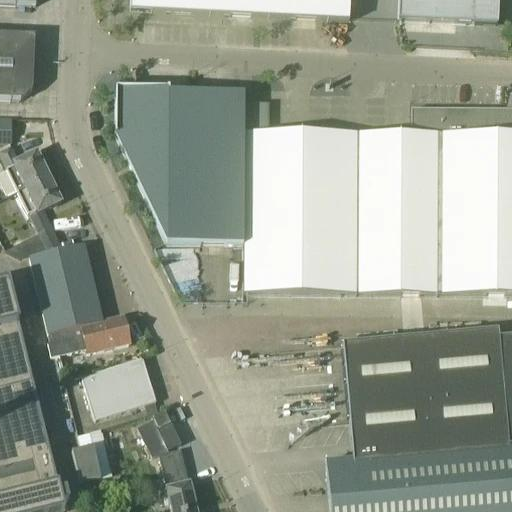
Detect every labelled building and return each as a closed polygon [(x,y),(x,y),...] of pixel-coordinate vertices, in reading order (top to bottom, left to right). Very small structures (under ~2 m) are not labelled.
[(0,0),(0,7),(35,9),(35,0),(0,0)] [(131,0),(131,14),(286,21),(287,0),(131,0)] [(287,0),(286,21),(349,24),(350,0),(287,0)] [(398,0),(397,25),(497,29),(498,0),(398,0)] [(0,37),(0,102),(20,104),(31,93),(34,39),(0,37)] [(114,95),(111,138),(164,248),(241,247),(241,299),(511,301),(511,112),(407,111),(407,138),(265,136),(265,112),(236,112),(237,95),(114,95)] [(11,123),(0,122),(0,147),(11,148),(11,123)] [(5,174),(0,176),(0,186),(7,201),(17,197),(48,181),(36,156),(17,165),(10,152),(0,156),(0,160),(5,171),(6,173),(5,174)] [(48,181),(17,197),(28,219),(30,222),(36,235),(48,229),(42,215),(61,206),(48,181)] [(15,251),(4,256),(21,264),(28,263),(62,254),(51,233),(15,251)] [(62,254),(28,263),(47,341),(48,348),(47,348),(50,363),(58,361),(66,359),(78,356),(86,355),(87,358),(128,348),(122,321),(103,326),(85,249),(62,255),(62,254)] [(0,511),(62,511),(58,494),(57,489),(56,486),(18,329),(8,287),(0,288),(0,511)] [(352,464),(325,466),(328,511),(511,511),(511,457),(511,450),(511,449),(511,341),(497,343),(496,334),(342,348),(342,357),(349,429),(352,464)] [(142,365),(81,383),(94,425),(155,407),(142,365)] [(164,418),(153,423),(157,433),(167,454),(179,449),(169,427),(168,427),(166,423),(164,418)] [(152,423),(136,431),(152,462),(158,460),(169,504),(170,511),(195,511),(189,487),(188,488),(180,455),(169,457),(167,454),(157,433),(153,423),(152,423)] [(81,454),(71,457),(79,489),(100,483),(92,451),(81,454)]
